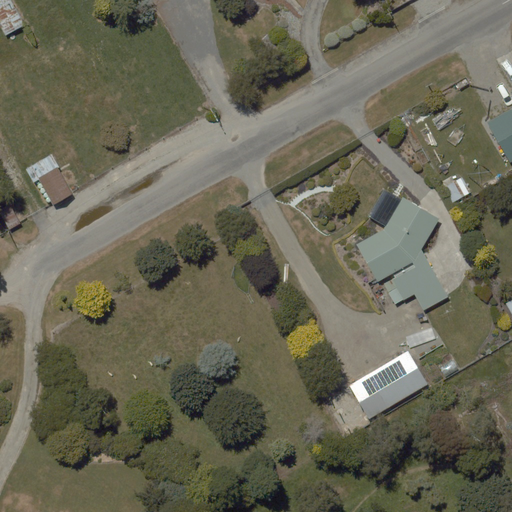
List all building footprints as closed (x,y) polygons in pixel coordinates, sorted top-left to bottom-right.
[(26,29),(12,0),(0,0),(0,30),(4,40),(26,29)] [(379,0),(345,0),(351,12),(379,0)] [(0,113),(2,112),(10,108),(0,90),(0,113)] [(56,140),(31,96),(10,108),(2,112),(7,121),(0,125),(0,126),(20,161),(56,140)] [(511,96),(511,97),(511,109),(484,126),(507,165),(511,162),(511,96)] [(454,124),(423,141),(430,153),(461,136),(454,124)] [(54,210),(73,199),(70,193),(88,183),(69,148),(25,172),(32,185),(39,181),(54,210)] [(387,232),(357,246),(385,310),(416,297),(423,313),(448,302),(425,249),(441,223),(405,200),(387,232)] [(456,323),(346,388),(369,428),(480,363),(456,323)]
